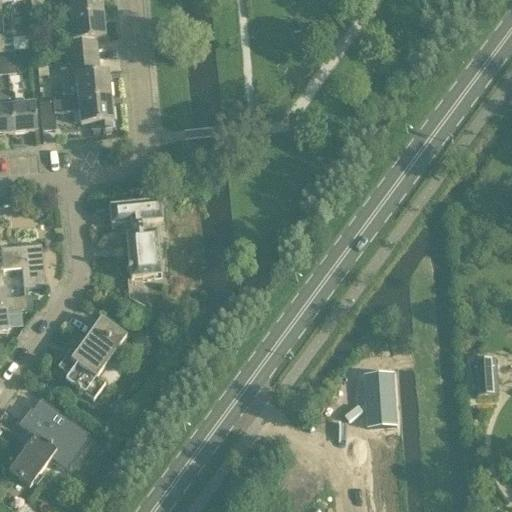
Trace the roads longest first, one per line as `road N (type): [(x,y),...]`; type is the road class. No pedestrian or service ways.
road 1 (primary): [(153,511),(511,30)]
road 2 (residential): [(193,511),(511,80)]
road 3 (residential): [(73,180),(118,175),(142,160),(129,0)]
road 4 (residential): [(0,391),(74,284),(73,180)]
